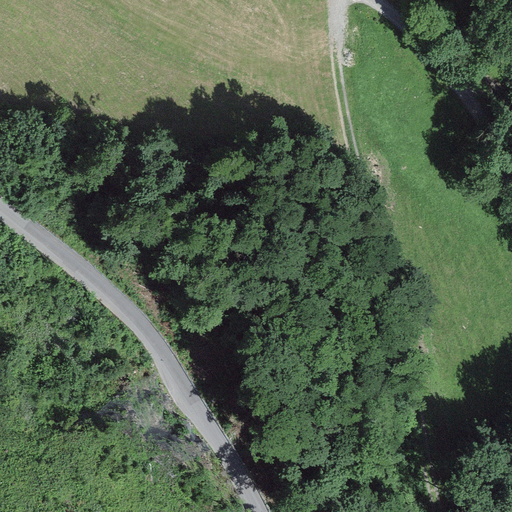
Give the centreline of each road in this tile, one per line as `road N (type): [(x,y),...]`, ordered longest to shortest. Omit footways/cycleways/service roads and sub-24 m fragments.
road 1 (track): [(445,511),(389,262),(355,163),(337,61),(341,0)]
road 2 (unclassified): [(0,200),(138,315),(257,511)]
road 3 (track): [(511,181),(463,84),(395,13),(366,0)]
